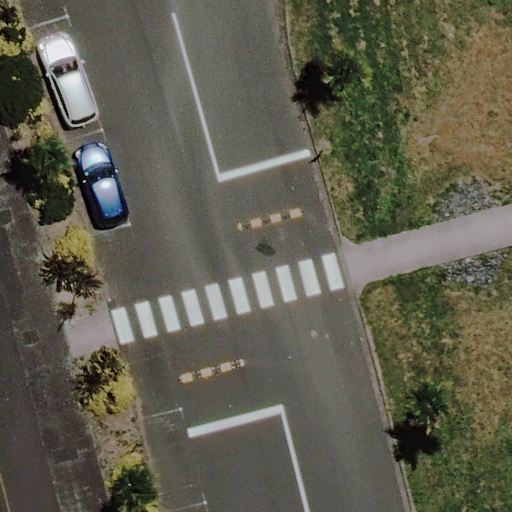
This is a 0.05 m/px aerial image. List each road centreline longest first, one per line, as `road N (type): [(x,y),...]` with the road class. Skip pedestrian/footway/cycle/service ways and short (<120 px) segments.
road 1 (unclassified): [(300,511),(217,165)]
road 2 (unclassified): [(217,165),(127,0)]
road 3 (unclassified): [(213,0),(217,165)]
